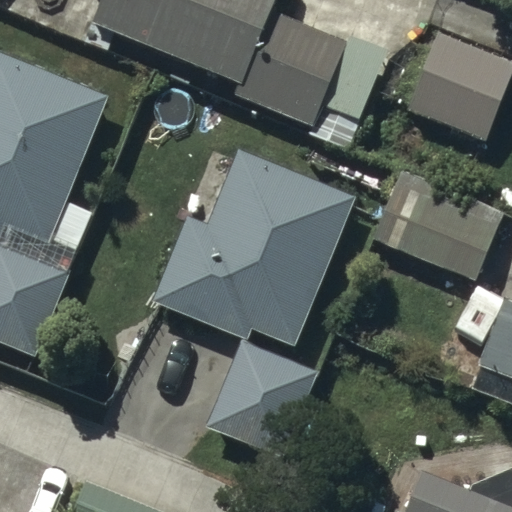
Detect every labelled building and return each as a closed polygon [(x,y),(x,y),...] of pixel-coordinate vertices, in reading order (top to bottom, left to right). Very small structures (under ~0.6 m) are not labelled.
[(97,0),(90,18),(237,78),(231,91),(307,121),(340,39),(265,8),(268,0),(97,0)] [(511,69),(511,58),(439,29),(407,107),(484,138),(511,69)] [(384,47),(350,33),(322,100),(356,114),(384,47)] [(105,94),(0,51),(0,226),(1,224),(46,242),(105,94)] [(353,194),(237,147),(207,221),(186,212),(151,296),(245,335),(250,324),(293,341),(353,194)] [(503,214),(400,172),(373,238),(476,281),(503,214)] [(91,211),(68,201),(52,237),(75,247),(91,211)] [(68,268),(0,239),(0,338),(33,352),(68,268)] [(511,296),(499,291),(471,364),(511,379),(511,296)] [(316,368),(240,337),(205,422),(281,453),(316,368)] [(511,511),(511,502),(511,503),(419,466),(400,511),(511,511)] [(160,511),(86,481),(72,511),(160,511)] [(380,511),(384,504),(360,494),(352,511),(380,511)]
